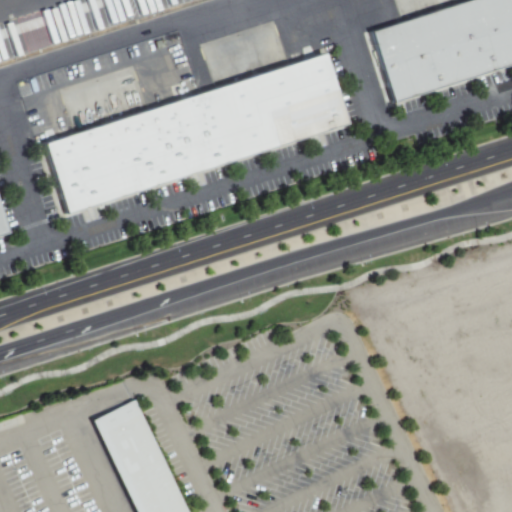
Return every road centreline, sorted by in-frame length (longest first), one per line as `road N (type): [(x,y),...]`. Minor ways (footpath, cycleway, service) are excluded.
road 1 (primary): [(511,150),(0,316)]
road 2 (primary): [(0,352),(511,193)]
